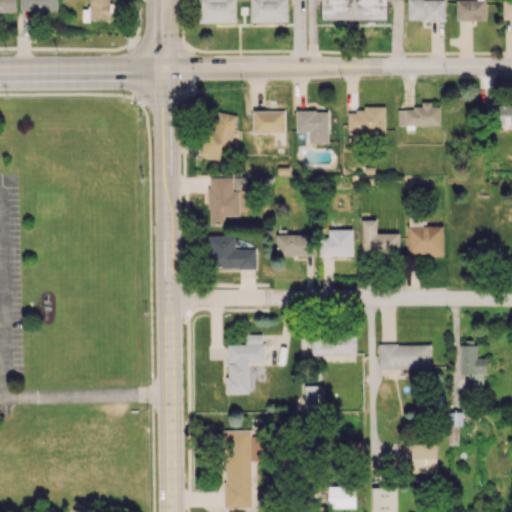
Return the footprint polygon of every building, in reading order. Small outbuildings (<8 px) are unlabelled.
[(0,0),(0,11),(15,12),(15,0),(0,0)] [(57,11),(57,0),(20,0),(20,10),(57,11)] [(108,0),(89,0),(89,19),(109,19),(108,0)] [(235,0),(198,0),(199,22),(236,22),(235,0)] [(287,0),(249,0),(250,22),(288,22),(287,0)] [(321,0),(322,19),(387,19),(387,0),(321,0)] [(444,0),(407,0),(407,20),(445,20),(444,0)] [(455,0),(456,20),(486,20),(485,0),(455,0)] [(511,0),(502,0),(503,19),(511,18),(511,0)] [(440,125),(440,107),(431,107),(430,101),(421,101),(421,108),(397,108),(398,125),(440,125)] [(511,124),(511,102),(487,104),(487,114),(494,114),(495,125),(511,124)] [(347,108),(348,133),(385,132),(385,108),(347,108)] [(328,142),(327,110),(295,111),(296,132),(308,131),(309,143),(328,142)] [(200,155),(230,161),(240,116),(218,111),(213,133),(205,131),(200,155)] [(284,111),(253,111),(252,132),(284,132),(284,111)] [(209,224),(224,224),(224,215),(239,215),(239,191),(233,191),(233,176),(209,176),(209,224)] [(443,225),(422,225),(422,218),(407,218),(408,255),(443,254),(443,225)] [(361,220),(362,254),(399,253),(399,232),(377,233),(377,219),(361,220)] [(353,255),(352,229),(320,229),(320,255),(353,255)] [(276,254),(307,255),(307,234),(276,234),(276,254)] [(235,235),(209,235),(209,267),(256,267),(256,249),(235,249),(235,235)] [(356,333),(311,334),(311,355),(356,354),(356,333)] [(227,344),(227,393),(248,393),(248,362),(263,361),(262,334),(245,334),(246,344),(227,344)] [(460,374),(470,373),(471,386),(486,386),(485,358),(477,358),(476,341),(459,342),(460,374)] [(430,343),(378,344),(378,369),(430,368),(430,343)] [(323,407),(324,385),(304,385),(304,407),(323,407)] [(226,507),(256,507),(253,429),(223,430),(226,507)] [(436,472),(436,443),(411,444),(411,473),(436,472)] [(355,507),(356,488),(328,487),(328,507),(355,507)] [(396,511),(396,487),(371,487),(371,511),(396,511)]
